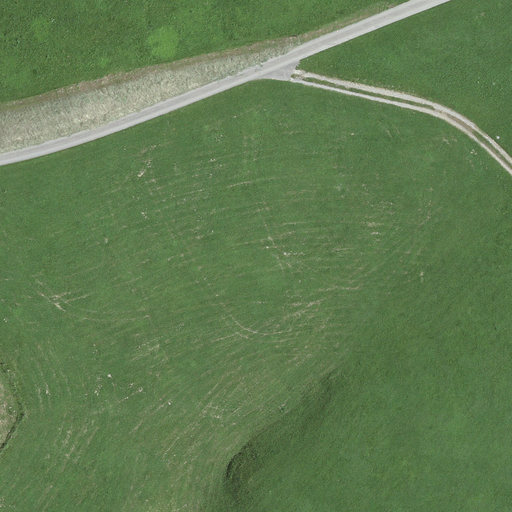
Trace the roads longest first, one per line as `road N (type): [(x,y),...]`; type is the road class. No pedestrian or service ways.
road 1 (unclassified): [(0,159),(140,116),(443,0)]
road 2 (track): [(511,176),(446,114),(275,64)]
